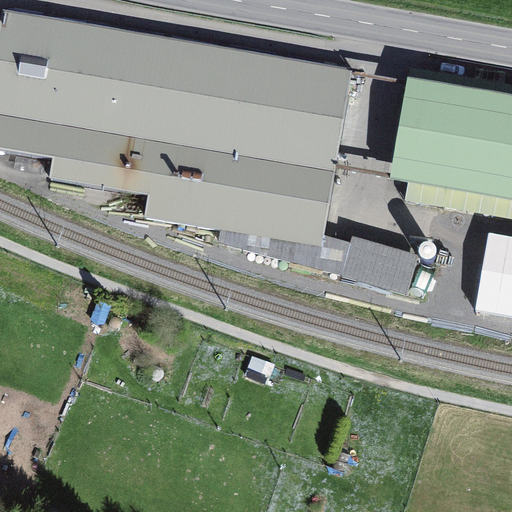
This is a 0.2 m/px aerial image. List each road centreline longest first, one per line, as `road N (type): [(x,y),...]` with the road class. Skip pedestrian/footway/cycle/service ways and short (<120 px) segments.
road 1 (track): [(511,416),(358,379),(171,318),(0,248)]
road 2 (primary): [(210,0),(511,50)]
